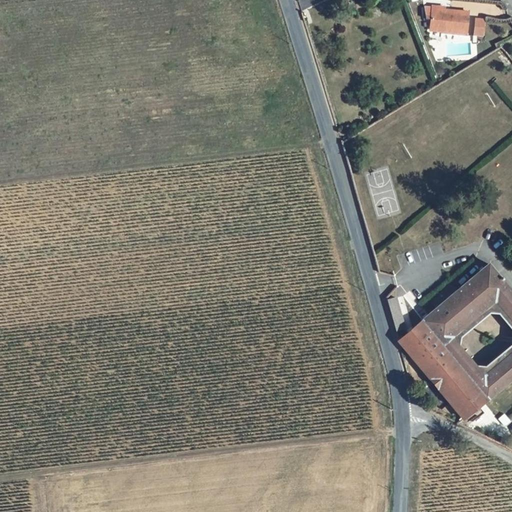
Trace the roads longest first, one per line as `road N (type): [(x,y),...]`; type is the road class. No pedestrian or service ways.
road 1 (tertiary): [(286,0),(402,416)]
road 2 (track): [(0,478),(401,431)]
